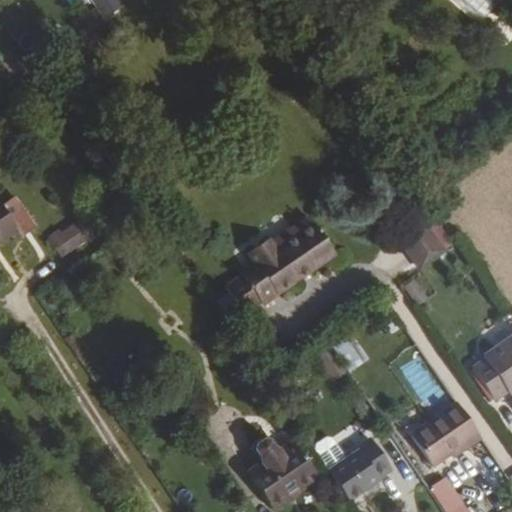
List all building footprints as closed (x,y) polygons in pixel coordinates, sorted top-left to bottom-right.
[(6,202),(0,206),(0,236),(7,232),(13,240),(25,231),(6,202)] [(390,237),(424,268),(451,239),(417,208),(390,237)] [(258,306),(330,256),(304,217),(286,230),(291,237),(269,252),(265,244),(263,240),(243,254),(251,265),(237,274),(258,306)] [(269,252),(291,237),(286,230),(265,244),(269,252)] [(82,245),(73,231),(63,236),(73,251),(82,245)] [(53,235),(39,245),(43,250),(56,240),(53,235)] [(73,251),(63,236),(56,240),(43,250),(53,265),(73,251)] [(414,283),(405,289),(418,308),(426,302),(414,283)] [(328,347),(348,376),(368,362),(349,333),(328,347)] [(508,397),(511,394),(511,340),(483,360),(485,363),(473,371),(495,403),(507,395),(508,397)] [(473,371),(470,374),(492,405),(495,403),(473,371)] [(464,451),(480,441),(454,404),(408,435),(430,468),(461,448),(464,451)] [(374,477),(388,467),(370,439),(326,469),(347,500),(376,480),(374,477)] [(245,473),(270,509),(286,498),(281,492),(311,471),(290,441),(245,473)] [(281,492),(286,498),(315,478),(311,471),(281,492)] [(444,511),(470,511),(447,476),(428,488),(444,511)]
